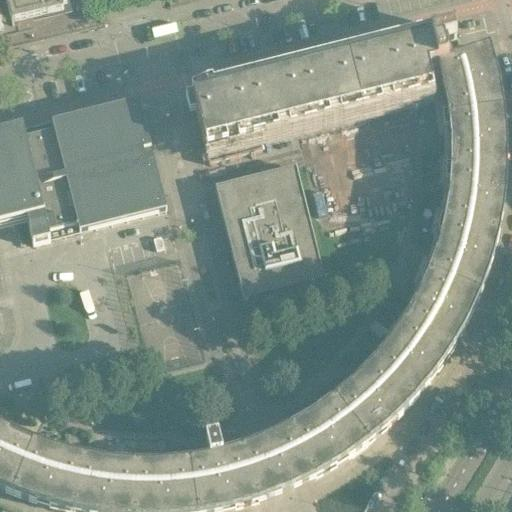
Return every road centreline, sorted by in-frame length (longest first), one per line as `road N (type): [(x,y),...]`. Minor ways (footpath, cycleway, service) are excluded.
road 1 (unclassified): [(0,82),(332,0)]
road 2 (unclassified): [(511,273),(485,343),(386,511)]
road 3 (residential): [(44,369),(17,265),(83,249)]
road 4 (residential): [(44,369),(110,351),(83,249)]
road 5 (tertiary): [(511,378),(435,511)]
